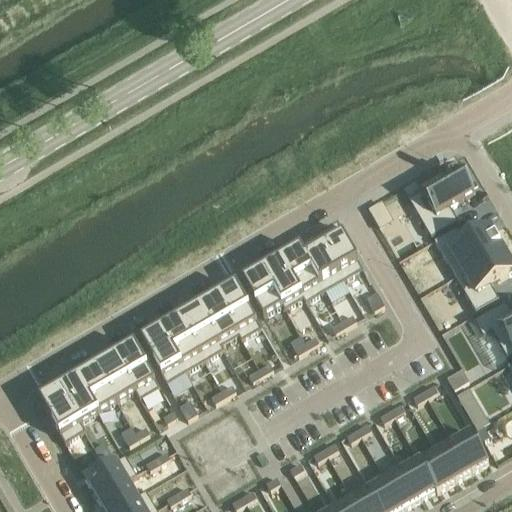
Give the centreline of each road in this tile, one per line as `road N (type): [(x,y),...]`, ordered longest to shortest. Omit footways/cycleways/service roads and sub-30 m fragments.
road 1 (residential): [(457,130),(1,393)]
road 2 (secondary): [(0,171),(292,0)]
road 3 (residential): [(1,393),(69,511)]
